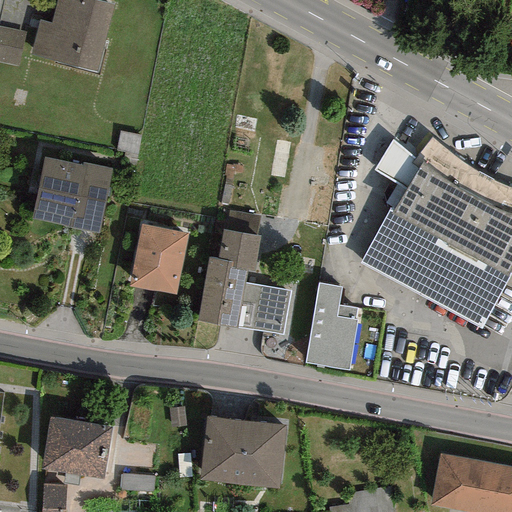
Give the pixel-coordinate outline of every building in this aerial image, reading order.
[(113,6),(86,0),(52,0),(46,32),(31,28),(24,61),(97,77),(113,6)] [(20,36),(0,32),(0,65),(14,68),(20,36)] [(511,189),(485,181),(431,140),(415,160),(393,142),(375,175),(401,190),(361,268),(483,331),(511,270),(511,189)] [(113,172),(45,158),(33,222),(100,235),(113,172)] [(189,233),(140,224),(128,286),(176,294),(189,233)] [(260,237),(221,231),(216,259),(207,257),(197,320),(281,334),(288,292),(242,285),(245,271),(254,273),(260,237)] [(340,288),(316,285),(304,364),(349,371),(359,308),(338,305),(340,288)] [(110,428),(50,419),(43,469),(102,478),(110,428)] [(285,427),(209,420),(203,482),(280,489),(285,427)] [(511,511),(511,470),(439,454),(428,506),(455,511),(511,511)] [(149,476),(119,475),(119,491),(149,492),(149,476)] [(63,511),(65,488),(41,487),(39,511),(63,511)] [(347,506),(327,508),(327,511),(393,511),(391,489),(346,492),(347,506)]
